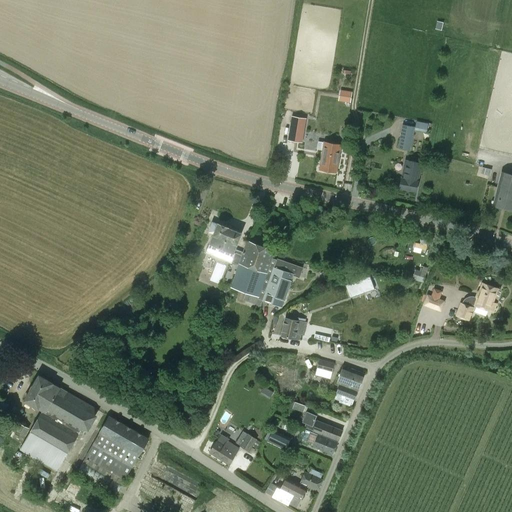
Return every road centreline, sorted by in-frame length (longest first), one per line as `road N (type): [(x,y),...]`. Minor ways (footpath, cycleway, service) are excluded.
road 1 (secondary): [(511,247),(249,179),(58,104)]
road 2 (unclassified): [(190,451),(228,377),(254,352),(302,350),(375,368)]
road 3 (unclassified): [(190,451),(0,343)]
road 4 (unclassified): [(313,511),(375,368)]
road 5 (unclassified): [(375,368),(411,345),(511,344)]
